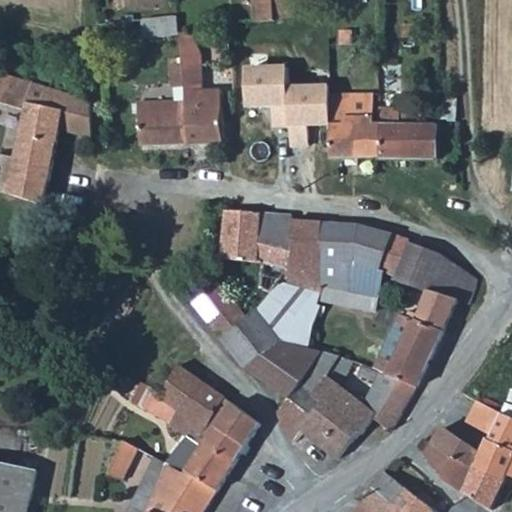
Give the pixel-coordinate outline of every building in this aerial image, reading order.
[(253,0),(254,21),(276,20),(274,0),(253,0)] [(274,0),(276,20),(303,19),(302,0),(274,0)] [(144,36),(178,36),(178,18),(144,18),(144,36)] [(286,69),(247,71),(248,108),(271,107),(272,124),(288,124),(286,89),(286,69)] [(61,129),(91,136),(89,98),(0,72),(0,112),(2,102),(22,108),(19,125),(12,159),(0,155),(0,190),(43,204),(61,129)] [(200,77),(200,91),(220,90),(219,76),(200,77)] [(186,145),(221,144),(220,90),(200,91),(200,77),(184,78),(185,114),(186,145)] [(329,87),(286,89),(288,124),(289,147),(310,146),(309,124),(331,124),(331,93),(329,87)] [(384,160),(384,126),(376,122),(373,95),(331,93),(331,124),(333,159),(384,160)] [(0,112),(0,114),(19,125),(22,108),(2,102),(0,112)] [(140,145),(186,145),(185,114),(140,115),(140,145)] [(439,161),(439,126),(384,126),(384,160),(439,161)] [(224,210),(221,258),(261,262),(258,288),(269,292),(275,282),(285,267),(278,265),(278,241),(258,241),(258,212),(224,210)] [(316,284),(320,220),(290,217),(289,213),(258,212),(258,241),(278,241),(278,265),(285,267),(275,282),(315,292),(316,284)] [(351,265),(379,271),(390,231),(353,222),(320,220),(316,284),(348,291),(351,265)] [(384,273),(394,276),(406,240),(408,236),(390,231),(379,271),(384,273)] [(394,279),(406,283),(455,298),(466,302),(476,277),(440,252),(406,240),(394,276),(394,279)] [(348,291),(376,296),(377,292),(384,273),(379,271),(351,265),(348,291)] [(220,340),(249,319),(209,270),(185,293),(220,340)] [(269,292),(260,303),(310,324),(318,304),(315,292),(275,282),(269,292)] [(441,329),(455,298),(406,283),(403,292),(421,299),(413,319),(441,329)] [(390,310),(394,297),(377,292),(376,296),(372,307),(387,314),(390,310)] [(289,394),(320,353),(308,350),(310,324),(260,303),(249,319),(220,340),(241,367),(289,394)] [(410,317),(386,373),(416,385),(441,329),(413,319),(410,317)] [(320,353),(289,394),(278,408),(282,433),(291,440),(320,402),(311,394),(325,374),(337,356),(320,353)] [(176,362),(158,392),(156,395),(174,407),(194,372),(190,369),(176,362)] [(361,400),(325,374),(311,394),(320,402),(291,440),(300,446),(308,436),(335,458),(356,430),(359,432),(371,415),(389,428),(416,385),(386,373),(379,371),(361,400)] [(261,417),(194,372),(174,407),(166,421),(177,428),(189,435),(233,462),(261,417)] [(474,401),(465,421),(488,434),(498,411),(474,401)] [(480,452),(474,467),(502,480),(506,472),(511,475),(511,417),(498,411),(488,434),(480,452)] [(441,423),(429,442),(472,470),(474,467),(480,452),(441,423)] [(168,444),(172,446),(180,451),(189,435),(177,428),(168,444)] [(218,487),(233,462),(189,435),(180,451),(172,446),(167,457),(183,466),(218,487)] [(134,445),(121,438),(107,470),(120,475),(134,445)] [(463,492),(472,470),(429,442),(422,454),(443,473),(442,476),(463,492)] [(159,471),(164,461),(154,455),(124,511),(154,511),(147,508),(159,471)] [(167,457),(164,461),(180,470),(183,466),(167,457)] [(218,487),(183,466),(180,470),(164,461),(159,471),(175,481),(168,492),(203,511),(218,487)] [(0,511),(33,511),(42,474),(0,465),(0,511)] [(498,491),(502,480),(474,467),(472,470),(463,492),(490,509),(498,491)] [(168,492),(175,481),(159,471),(147,508),(154,511),(201,511),(203,511),(168,492)] [(381,473),(371,486),(394,502),(404,488),(381,473)] [(380,511),(387,511),(394,502),(371,486),(362,499),(380,511)] [(394,502),(387,511),(430,511),(434,508),(404,488),(394,502)] [(380,511),(362,499),(352,511),(380,511)]
